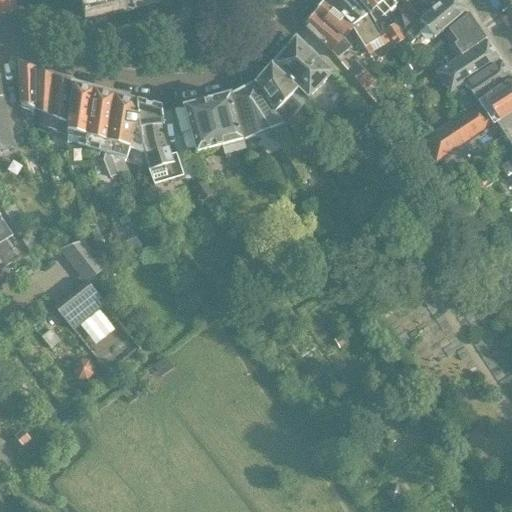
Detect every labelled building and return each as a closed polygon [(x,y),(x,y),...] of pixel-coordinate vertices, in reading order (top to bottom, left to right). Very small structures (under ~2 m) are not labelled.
[(16,0),(0,0),(0,14),(15,11),(17,8),(16,0)] [(78,0),(84,23),(174,0),(78,0)] [(366,17),(350,0),(323,0),(322,2),(353,28),(352,29),(367,55),(382,46),(378,39),(376,35),(377,35),(366,17)] [(375,0),(355,0),(369,16),(375,11),(382,18),(388,13),(375,0)] [(375,0),(388,13),(396,6),(390,0),(375,0)] [(428,44),(466,12),(457,0),(443,0),(431,10),(429,8),(418,18),(419,20),(404,35),(406,38),(411,44),(414,41),(426,42),(428,44)] [(422,0),(429,8),(431,10),(443,0),(422,0)] [(349,32),(352,29),(353,28),(322,2),(314,13),(342,39),(349,32)] [(351,48),(342,39),(314,13),(304,26),(330,50),(338,59),(351,48)] [(485,39),(468,14),(443,35),(449,44),(446,47),(455,60),(458,57),(463,54),(485,39)] [(406,38),(404,35),(396,22),(382,32),(389,42),(393,47),(406,38)] [(331,75),(296,38),(272,64),(297,90),(306,99),(316,89),(320,93),(330,84),(326,79),(331,75)] [(511,79),(485,39),(463,54),(458,57),(455,60),(449,63),(435,73),(453,101),(455,99),(464,112),(511,79)] [(35,110),(37,68),(18,60),(19,104),(35,110)] [(297,90),(272,64),(255,83),(273,114),(281,126),(301,105),(293,93),(297,90)] [(52,115),(55,76),(37,68),(35,110),(41,113),(36,126),(38,127),(37,131),(46,135),(52,115)] [(375,81),(367,71),(356,79),(365,89),(375,81)] [(66,123),(72,84),(55,76),(52,115),(46,135),(47,135),(46,141),(51,143),(53,136),(51,135),(52,132),(67,138),(66,123)] [(390,80),(386,83),(392,92),(404,84),(398,76),(391,81),(390,80)] [(434,165),(437,163),(460,148),(511,112),(511,79),(464,112),(446,124),(433,133),(420,142),(434,165)] [(0,150),(14,147),(5,107),(0,81),(0,150)] [(404,84),(392,92),(397,100),(412,89),(406,82),(404,84)] [(281,126),(273,114),(255,83),(231,97),(241,142),(281,126)] [(89,138),(93,90),(72,84),(66,123),(67,138),(67,146),(78,146),(89,149),(92,139),(89,138)] [(109,144),(114,96),(93,90),(89,138),(92,139),(89,149),(104,153),(104,162),(110,178),(119,175),(111,155),(114,145),(109,144)] [(184,108),(189,132),(196,154),(221,148),(223,156),(243,151),(241,142),(231,97),(230,96),(230,95),(184,108)] [(144,154),(136,102),(114,96),(109,144),(114,145),(111,155),(119,175),(128,171),(125,162),(126,159),(129,149),(144,154)] [(170,156),(165,141),(161,109),(136,102),(144,154),(145,157),(152,179),(166,175),(168,181),(183,176),(176,154),(170,156)] [(184,108),(174,109),(181,134),(189,132),(184,108)] [(511,112),(460,148),(437,163),(446,175),(503,137),(506,141),(511,136),(511,112)] [(429,126),(433,133),(446,124),(442,118),(429,126)] [(319,152),(328,167),(364,147),(354,131),(319,152)] [(511,161),(501,169),(506,178),(511,174),(511,161)] [(476,185),(481,192),(498,181),(493,174),(476,185)] [(205,202),(212,198),(209,193),(209,194),(203,185),(197,189),(205,202)] [(16,208),(5,214),(26,249),(37,242),(16,208)] [(0,271),(18,260),(6,241),(13,236),(0,215),(0,276),(1,275),(0,273),(0,271)] [(105,270),(84,242),(65,253),(82,276),(88,271),(94,279),(105,270)] [(420,267),(404,242),(391,251),(408,276),(420,267)] [(88,283),(78,291),(92,310),(102,302),(88,283)] [(66,300),(56,308),(70,326),(81,318),(66,300)] [(50,331),(42,338),(50,348),(59,341),(50,331)] [(94,376),(95,368),(90,363),(83,362),(77,366),(76,374),(80,380),(88,381),(94,376)]
